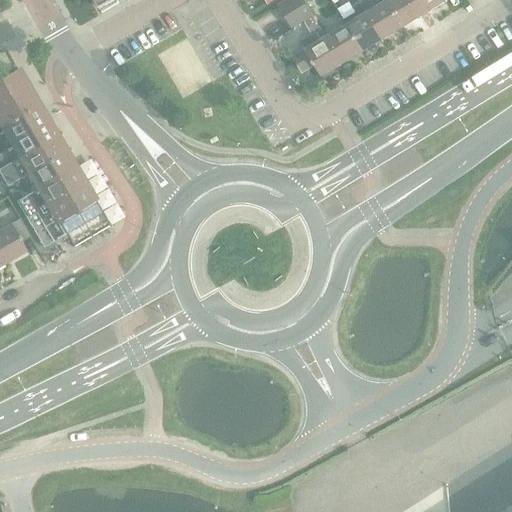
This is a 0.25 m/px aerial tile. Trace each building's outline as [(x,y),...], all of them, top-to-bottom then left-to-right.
[(93,0),(98,9),(113,0),(93,0)] [(327,38),(306,4),(305,5),(301,0),(287,0),(277,7),(295,36),(308,29),(312,35),(300,42),(308,54),(296,61),(304,74),(315,67),(321,76),(341,64),(326,39),(327,38)] [(357,0),(359,3),(382,39),(402,27),(387,2),(376,8),(370,0),(357,0)] [(413,0),(389,0),(387,2),(402,27),(422,15),(413,0)] [(413,0),(422,15),(444,1),(443,0),(413,0)] [(343,21),(346,26),(362,51),(382,39),(359,3),(351,8),(355,14),(343,21)] [(346,26),(327,38),(326,39),(341,64),(362,51),(346,26)] [(278,41),(271,45),(279,57),(285,53),(278,41)] [(0,80),(0,125),(1,127),(37,105),(17,70),(0,80)] [(1,127),(19,158),(56,136),(37,105),(1,127)] [(28,174),(37,188),(73,167),(56,136),(19,158),(0,169),(0,174),(7,186),(28,174)] [(93,200),(73,167),(37,188),(55,219),(57,222),(93,200)] [(55,219),(37,188),(16,201),(43,248),(65,235),(55,219)] [(9,226),(0,230),(0,260),(2,264),(25,252),(20,243),(30,238),(19,220),(9,225),(9,226)]
